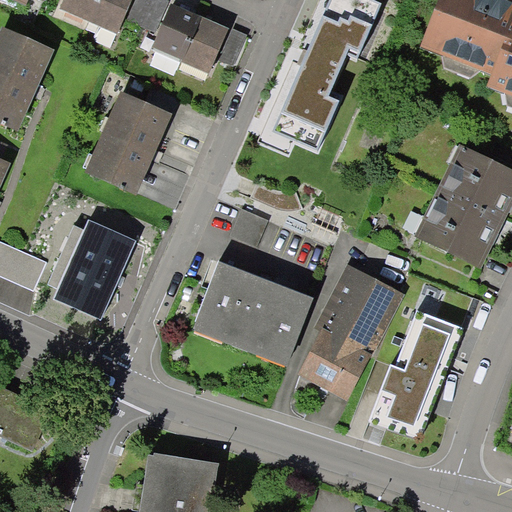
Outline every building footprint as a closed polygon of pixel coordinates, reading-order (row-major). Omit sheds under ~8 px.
[(63,0),(61,7),(88,19),(96,0),(63,0)] [(96,0),(88,19),(116,31),(129,0),(96,0)] [(382,3),(373,0),(329,0),(324,13),(323,13),(273,130),(318,150),(339,100),(329,96),(348,52),(358,57),(382,3)] [(438,0),(419,51),(491,79),(486,91),(511,101),(511,6),(494,0),(438,0)] [(153,47),(180,59),(196,22),(169,11),(153,47)] [(180,59),(208,71),(224,34),(196,22),(180,59)] [(47,53),(2,34),(0,38),(0,123),(14,129),(47,53)] [(132,194),(164,119),(171,121),(179,103),(149,90),(142,108),(120,98),(87,174),(132,194)] [(511,178),(458,152),(423,223),(415,219),(406,235),(414,240),(413,242),(474,272),(511,195),(511,178)] [(246,200),(240,215),(265,225),(267,226),(273,212),(246,200)] [(237,213),(226,239),(254,251),(265,225),(240,215),(237,213)] [(130,247),(85,227),(52,304),(97,323),(130,247)] [(42,269),(0,250),(0,281),(31,295),(42,269)] [(215,267),(192,325),(286,362),(309,304),(215,267)] [(349,278),(297,377),(344,402),(396,303),(349,278)] [(363,422),(417,443),(461,334),(407,312),(363,422)] [(0,441),(28,455),(37,435),(46,440),(54,421),(0,396),(0,441)] [(207,511),(214,469),(152,460),(148,490),(140,488),(137,504),(136,511),(207,511)]
